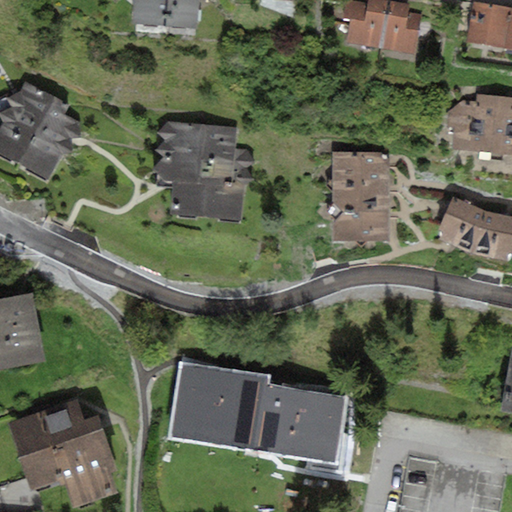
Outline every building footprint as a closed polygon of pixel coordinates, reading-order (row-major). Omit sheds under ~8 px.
[(208,0),(148,0),(148,28),(208,30),(208,0)] [(429,14),(365,5),(359,48),(423,56),(429,14)] [(511,10),(481,6),(475,44),(511,48),(511,10)] [(87,117),(26,88),(0,141),(0,152),(57,180),(87,117)] [(511,161),(511,104),(461,106),(463,162),(511,161)] [(242,223),(249,129),(204,126),(169,123),(159,136),(167,142),(158,153),(165,159),(154,173),(172,188),(170,217),(242,223)] [(391,245),(390,155),(333,155),(334,246),(391,245)] [(511,217),(460,202),(448,241),(511,260),(511,217)] [(38,301),(0,307),(0,378),(50,370),(38,301)] [(353,404),(189,377),(179,441),(342,468),(353,404)] [(118,478),(93,406),(20,431),(45,503),(118,478)]
